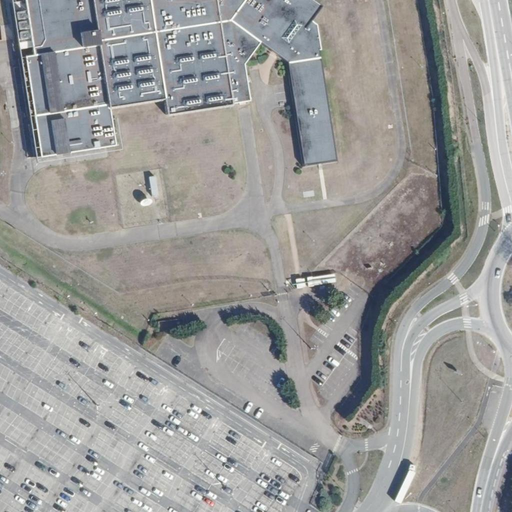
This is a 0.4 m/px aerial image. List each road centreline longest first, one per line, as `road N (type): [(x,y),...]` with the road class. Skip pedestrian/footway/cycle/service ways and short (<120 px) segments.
road 1 (unclassified): [(453,19),(484,220),(453,279),(427,296),(400,331),(404,380)]
road 2 (unclassified): [(403,419),(423,342),(456,325),(499,333)]
road 3 (unclassified): [(493,266),(479,288),(413,330),(404,380)]
road 4 (primary): [(511,375),(481,505)]
road 5 (primary): [(490,8),(498,132)]
road 6 (unclassified): [(453,19),(477,55),(498,132)]
